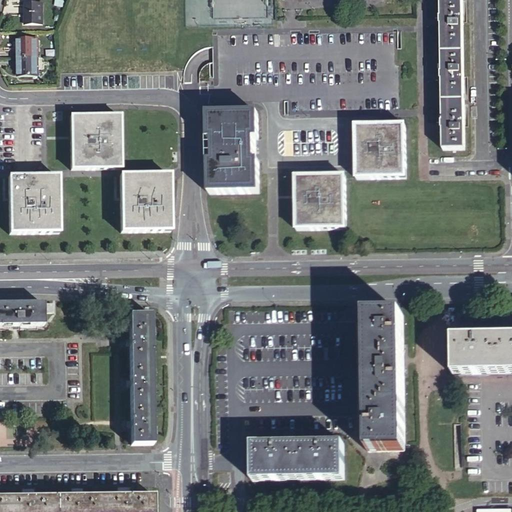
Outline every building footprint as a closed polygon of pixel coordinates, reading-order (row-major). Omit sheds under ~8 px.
[(460,0),(438,0),(438,20),(438,27),(439,27),(439,76),(439,82),(440,103),(439,125),(440,131),(440,152),(463,152),(460,0)] [(24,25),(42,25),(42,4),(24,4),(24,25)] [(17,39),(17,59),(37,59),(37,39),(17,39)] [(17,59),(18,78),(37,77),(37,59),(17,59)] [(256,116),(206,117),(206,143),(210,143),(210,163),(207,164),(207,196),(257,195),(257,162),(253,163),(252,142),(256,142),(256,116)] [(117,118),(67,119),(68,173),(118,172),(117,118)] [(403,127),(353,128),(354,181),(404,180),(403,127)] [(167,177),(117,178),(118,235),(168,235),(167,177)] [(343,178),(293,179),(294,233),(344,232),(343,178)] [(56,179),(6,180),(7,237),(56,236),(56,179)] [(44,304),(0,304),(0,326),(12,327),(12,328),(19,328),(19,327),(44,326),(44,313),(53,313),(53,304),(44,304)] [(401,316),(364,317),(365,345),(368,345),(368,349),(368,381),(365,381),(366,446),(366,454),(403,453),(403,445),(402,378),(401,316)] [(149,317),(126,317),(127,342),(125,342),(125,349),(127,349),(127,383),(126,383),(126,390),(128,390),(128,424),(126,424),(127,431),(128,431),(129,448),(151,448),(149,317)] [(511,339),(451,340),(451,377),(479,377),(479,373),(511,372),(511,339)] [(342,445),(250,446),(251,484),(278,483),(278,479),(315,479),(315,482),(342,482),(342,445)] [(0,511),(151,511),(152,498),(127,498),(120,498),(78,499),(71,499),(30,500),(23,500),(0,500),(0,511)]
